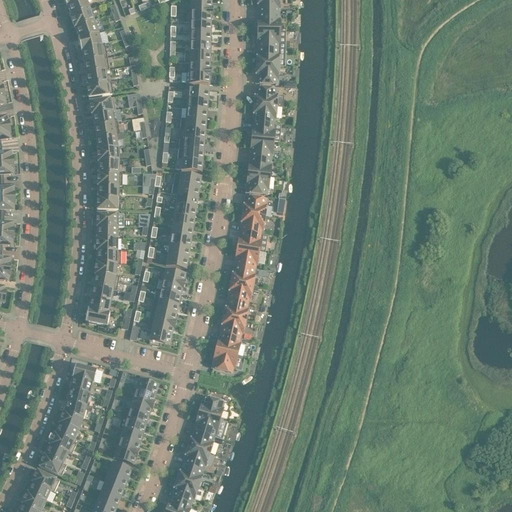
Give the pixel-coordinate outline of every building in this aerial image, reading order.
[(69,15),(89,9),(86,0),(79,0),(66,5),(67,5),(70,14),(69,15)] [(279,8),(278,0),(257,0),(257,9),(259,9),(259,14),(277,14),(277,8),(279,8)] [(185,12),(212,13),(212,7),(211,7),(211,2),(190,2),(190,12),(185,12)] [(89,9),(69,15),(74,28),(93,21),(89,9)] [(212,13),(185,12),(185,22),(211,23),(211,19),(212,19),(212,13)] [(257,19),(257,31),(278,31),(279,19),(277,19),(277,14),(259,14),(259,19),(257,19)] [(77,38),(98,33),(93,21),(74,28),(75,28),(78,37),(77,38)] [(211,23),(185,22),(185,23),(190,23),(190,33),(210,33),(211,23)] [(278,44),(278,31),(257,31),(257,43),(258,43),(258,48),(277,49),(277,44),(278,44)] [(101,45),(98,34),(98,33),(77,38),(80,50),(101,45)] [(210,38),(210,33),(190,33),(189,43),(210,43),(210,42),(211,43),(211,38),(210,38)] [(184,53),(210,54),(210,43),(189,43),(189,53),(184,52),(184,53)] [(81,51),(83,62),(107,58),(104,44),(101,45),(80,50),(81,51)] [(278,66),(278,54),(277,54),(277,49),(258,48),(258,54),(257,54),(256,66),(278,66)] [(184,53),(184,63),(209,64),(210,54),(184,53)] [(107,58),(83,62),(85,74),(105,71),(109,71),(107,58)] [(209,68),(209,64),(184,63),(184,64),(189,64),(189,73),(210,74),(211,68),(209,68)] [(278,79),(278,66),(256,66),(256,78),(257,78),(257,84),(276,85),(276,79),(278,79)] [(107,82),(105,71),(85,74),(87,85),(86,85),(86,86),(107,83),(107,82)] [(210,80),(210,74),(189,73),(189,74),(183,74),(183,78),(186,78),(186,84),(209,85),(209,80),(210,80)] [(110,82),(107,82),(107,83),(86,86),(88,98),(112,94),(110,82)] [(187,99),(208,101),(209,90),(188,88),(187,99)] [(254,105),(276,107),(277,95),(275,95),(276,89),(256,88),(256,93),(255,93),(254,105)] [(111,111),(111,112),(115,111),(113,98),(89,102),(91,115),(111,111)] [(208,101),(187,99),(186,109),(207,111),(208,101)] [(275,119),(276,107),(254,105),(253,118),(254,118),(254,123),(273,125),(274,119),(275,119)] [(185,119),(206,121),(207,111),(186,109),(185,119)] [(114,123),(113,123),(111,112),(111,111),(91,115),(92,115),(94,126),(114,123)] [(0,129),(9,128),(8,122),(7,122),(6,117),(0,117),(0,129)] [(180,129),(205,131),(206,121),(185,119),(184,129),(180,129)] [(115,135),(119,135),(117,122),(113,123),(114,123),(94,126),(96,138),(115,135)] [(252,128),(251,140),(273,142),(274,130),(273,130),(273,125),(254,123),(253,128),(252,128)] [(0,129),(0,140),(9,139),(8,134),(9,134),(9,128),(0,129)] [(205,131),(180,129),(179,139),(204,142),(205,131)] [(117,148),(115,135),(96,138),(97,149),(96,150),(117,148)] [(204,142),(179,139),(179,140),(183,140),(183,150),(203,152),(204,142)] [(272,154),(273,142),(251,140),(250,152),(251,152),(251,158),(270,160),(271,154),(272,154)] [(117,148),(96,150),(97,162),(118,160),(117,148)] [(202,162),(203,152),(183,150),(182,160),(202,162)] [(0,153),(0,164),(12,163),(12,158),(11,158),(10,152),(0,153)] [(247,175),(269,177),(271,165),(269,165),(270,160),(251,158),(250,163),(249,163),(247,175)] [(118,174),(118,160),(97,162),(98,162),(98,173),(97,173),(97,174),(118,174)] [(181,171),(201,172),(202,162),(182,160),(181,171)] [(13,169),(12,163),(0,164),(0,181),(0,182),(0,175),(12,175),(11,169),(13,169)] [(122,174),(118,174),(97,174),(97,186),(118,186),(118,187),(121,187),(122,174)] [(180,175),(178,186),(199,189),(200,178),(180,175)] [(268,190),(269,177),(247,175),(246,187),(247,187),(246,193),(266,195),(266,189),(268,190)] [(0,199),(14,199),(14,193),(12,193),(12,188),(1,188),(0,182),(0,181),(0,199)] [(118,198),(118,187),(118,186),(97,186),(98,186),(98,197),(97,197),(97,198),(118,198)] [(177,196),(197,199),(199,189),(178,186),(177,196)] [(175,206),(196,209),(197,199),(177,196),(175,206)] [(242,214),(264,217),(266,205),(265,205),(265,199),(246,197),(245,202),(244,202),(242,214)] [(118,198),(97,198),(96,210),(117,211),(118,198)] [(0,216),(0,217),(0,210),(12,210),(12,205),(14,205),(14,199),(0,199),(0,216)] [(175,206),(174,216),(194,219),(196,209),(175,206)] [(96,227),(97,227),(117,227),(117,215),(96,214),(96,227)] [(241,226),(242,226),(241,232),(260,235),(261,229),(262,229),(264,217),(242,214),(241,226)] [(0,223),(0,217),(0,216),(0,234),(13,235),(13,229),(12,229),(12,223),(0,223)] [(174,216),(172,226),(192,229),(194,219),(174,216)] [(172,226),(170,236),(191,239),(192,229),(172,226)] [(117,239),(117,227),(97,227),(97,238),(97,239),(117,239)] [(237,249),(258,252),(260,240),(259,240),(260,235),(241,232),(240,237),(239,236),(237,249)] [(0,245),(11,246),(11,241),(12,241),(13,235),(0,234),(0,245)] [(169,246),(189,249),(191,239),(170,236),(169,246)] [(96,251),(97,251),(117,251),(117,239),(97,239),(97,238),(96,238),(96,251)] [(189,249),(169,246),(167,256),(188,259),(189,249)] [(235,261),(236,261),(235,266),(254,269),(255,264),(256,264),(258,252),(237,249),(235,261)] [(120,266),(120,265),(120,251),(117,251),(97,251),(97,262),(97,263),(117,265),(116,265),(120,266)] [(166,267),(186,270),(188,259),(167,256),(166,267)] [(0,269),(9,270),(10,265),(9,264),(10,259),(0,257),(0,269)] [(96,262),(94,275),(95,275),(115,277),(115,276),(116,265),(117,265),(97,263),(97,262),(96,262)] [(233,271),(231,283),(252,287),(254,275),(253,275),(254,269),(235,266),(234,271),(233,271)] [(9,276),(9,270),(0,269),(0,280),(7,281),(7,276),(9,276)] [(184,280),(185,275),(160,270),(158,281),(162,282),(162,281),(184,286),(185,280),(184,280)] [(113,291),(116,291),(119,277),(115,276),(115,277),(95,275),(93,286),(113,290),(113,291)] [(180,296),(181,291),(182,292),(184,286),(162,281),(162,282),(160,291),(180,296)] [(228,295),(229,295),(228,300),(247,304),(248,299),(250,299),(252,287),(231,283),(228,295)] [(110,302),(113,291),(113,290),(93,286),(91,298),(110,302)] [(178,306),(178,305),(179,305),(181,300),(179,300),(180,296),(160,291),(156,290),(153,301),(158,302),(158,301),(178,306)] [(110,302),(91,298),(88,310),(108,314),(108,313),(110,302)] [(223,317),(245,322),(247,310),(246,309),(247,304),(228,300),(227,305),(226,305),(223,317)] [(176,316),(178,306),(158,301),(158,302),(156,311),(176,316)] [(107,326),(109,314),(108,313),(108,314),(88,310),(87,309),(85,322),(88,323),(88,324),(96,326),(96,324),(107,326)] [(149,320),(175,326),(176,320),(175,320),(176,316),(156,311),(151,310),(149,320)] [(120,329),(127,331),(130,318),(125,317),(123,317),(120,329)] [(222,329),(221,334),(240,339),(241,333),(242,334),(245,322),(223,317),(221,329),(222,329)] [(172,331),(174,331),(175,326),(149,320),(147,330),(151,331),(171,335),(172,331)] [(135,340),(137,327),(131,325),(128,339),(135,340)] [(169,346),(171,335),(151,331),(148,345),(159,348),(160,344),(169,346)] [(218,339),(216,351),(237,356),(240,344),(239,344),(240,339),(221,334),(220,339),(218,339)] [(214,363),(212,368),(231,373),(233,368),(234,368),(237,356),(216,351),(213,363),(214,363)] [(93,383),(96,371),(86,368),(86,367),(79,365),(78,366),(75,365),(72,378),(73,378),(73,377),(92,382),(92,383),(93,383)] [(135,391),(155,397),(158,387),(149,384),(150,380),(140,376),(135,391)] [(70,389),(89,394),(92,383),(92,382),(73,377),(73,378),(70,389)] [(67,401),(86,406),(89,394),(70,389),(67,401)] [(153,407),(155,401),(153,401),(155,397),(135,391),(132,400),(153,407)] [(202,402),(198,414),(219,420),(223,409),(222,408),(223,403),(204,397),(203,403),(202,402)] [(153,407),(132,400),(129,409),(129,410),(149,416),(150,412),(151,412),(153,407)] [(86,406),(67,401),(64,412),(83,419),(86,406)] [(146,426),(149,416),(129,410),(129,409),(125,408),(121,418),(146,426)] [(59,423),(79,430),(83,419),(64,412),(63,412),(59,423)] [(196,426),(194,431),(213,437),(215,432),(216,432),(219,420),(198,414),(195,426),(196,426)] [(146,426),(121,418),(118,428),(123,430),(123,429),(142,436),(146,426)] [(59,424),(55,434),(73,443),(73,442),(79,430),(59,423),(59,424)] [(120,439),(139,445),(141,441),(142,441),(143,437),(142,437),(142,436),(123,429),(123,430),(120,439)] [(188,447),(209,454),(212,442),(211,442),(213,437),(194,431),(193,436),(192,436),(188,447)] [(48,445),(49,446),(50,445),(52,447),(68,454),(71,456),(76,444),(73,442),(73,443),(55,434),(54,434),(48,445)] [(117,449),(137,455),(139,450),(138,450),(139,445),(120,439),(117,449)] [(63,464),(68,454),(52,447),(50,445),(49,446),(45,456),(63,465),(63,464)] [(202,471),(204,465),(205,466),(209,454),(188,447),(184,459),(185,459),(184,464),(202,471)] [(113,459),(133,465),(135,461),(136,461),(137,455),(117,449),(113,459)] [(38,467),(61,477),(66,466),(63,464),(63,465),(45,456),(44,455),(38,467)] [(112,463),(108,473),(127,481),(131,471),(112,463)] [(181,469),(177,480),(197,488),(201,476),(200,476),(202,471),(184,464),(182,469),(181,469)] [(37,471),(32,482),(31,482),(32,483),(32,482),(51,491),(50,491),(54,493),(59,481),(37,471)] [(104,483),(123,490),(127,481),(108,473),(104,483)] [(172,497),(190,504),(192,499),(193,499),(197,488),(177,480),(173,492),(174,492),(172,497)] [(32,483),(28,493),(27,493),(46,502),(50,491),(51,491),(32,482),(32,483)] [(101,492),(120,500),(123,490),(104,483),(101,492)] [(97,502),(116,509),(120,500),(101,492),(97,502)] [(28,493),(27,493),(21,504),(22,505),(22,504),(39,511),(40,511),(46,502),(27,493),(28,493)] [(188,511),(190,509),(188,509),(190,504),(172,497),(170,502),(169,502),(165,511),(188,511)] [(93,511),(95,511),(114,511),(116,509),(97,502),(93,511)]
